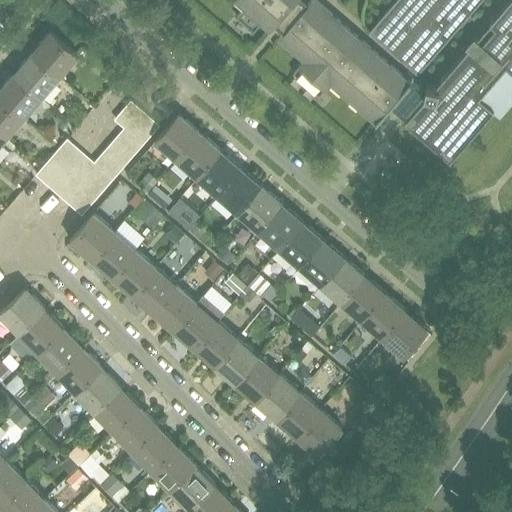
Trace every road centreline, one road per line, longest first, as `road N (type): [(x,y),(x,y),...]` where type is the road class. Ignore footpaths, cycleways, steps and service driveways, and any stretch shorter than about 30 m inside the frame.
road 1 (residential): [(406,259),(103,0)]
road 2 (residential): [(279,511),(269,492),(20,236)]
road 3 (primary): [(422,511),(511,381)]
road 4 (residential): [(406,259),(425,239),(451,248),(461,258),(458,283),(437,288)]
